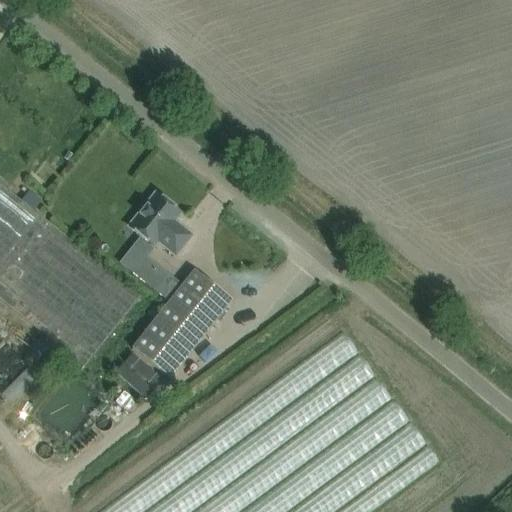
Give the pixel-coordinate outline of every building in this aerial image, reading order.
[(110,213),(125,192),(114,185),(99,205),(110,213)] [(29,187),(18,201),(0,186),(0,300),(84,368),(141,297),(34,214),(45,200),(29,187)] [(154,194),(142,210),(126,230),(153,250),(158,244),(175,257),(191,237),(179,227),(177,227),(172,224),(180,214),(154,194)] [(166,274),(146,258),(132,276),(152,292),(166,274)] [(131,350),(169,380),(231,302),(193,272),(131,350)] [(128,415),(137,403),(124,392),(114,404),(128,415)]
